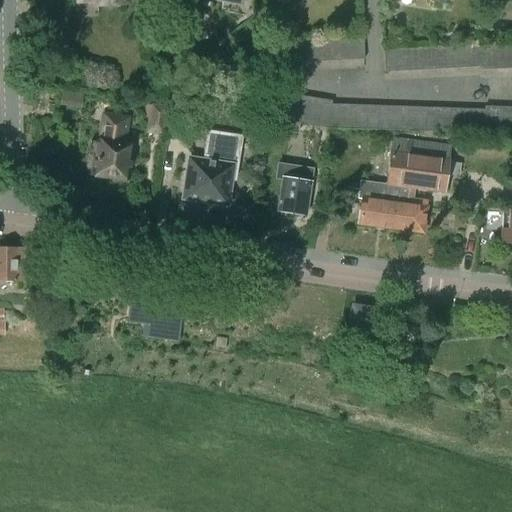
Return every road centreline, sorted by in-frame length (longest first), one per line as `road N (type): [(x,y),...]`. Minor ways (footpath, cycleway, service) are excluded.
road 1 (residential): [(10,224),(511,297)]
road 2 (residential): [(10,224),(6,0)]
